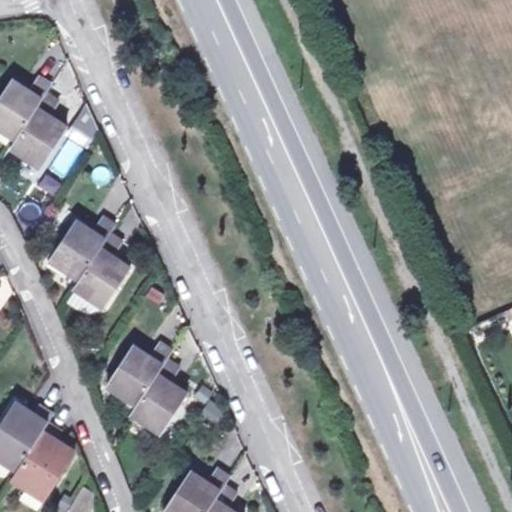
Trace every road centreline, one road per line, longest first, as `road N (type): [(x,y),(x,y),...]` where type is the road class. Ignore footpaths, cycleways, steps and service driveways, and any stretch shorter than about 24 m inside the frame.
road 1 (unclassified): [(66,0),(294,511)]
road 2 (secondary): [(409,449),(206,0)]
road 3 (residential): [(0,226),(121,511)]
